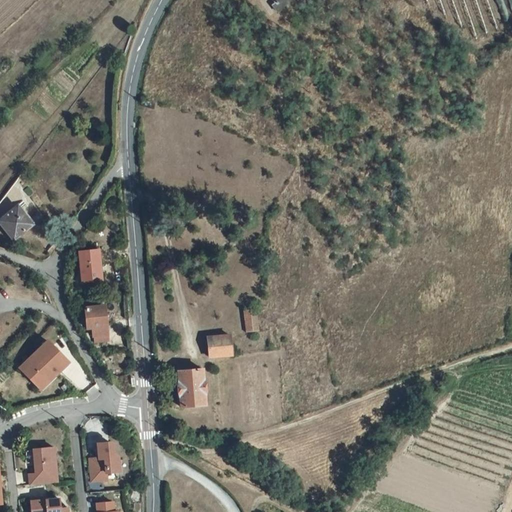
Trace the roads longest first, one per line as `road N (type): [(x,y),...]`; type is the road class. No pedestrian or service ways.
road 1 (tertiary): [(128,165),(147,408)]
road 2 (tertiary): [(162,0),(133,68),(128,165)]
road 3 (residential): [(109,403),(45,268)]
road 4 (residential): [(128,165),(113,173),(45,268)]
